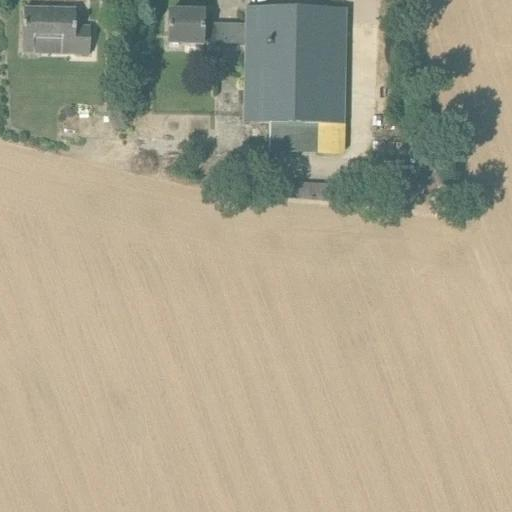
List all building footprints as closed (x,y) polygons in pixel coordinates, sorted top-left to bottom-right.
[(343,127),(345,11),(245,9),(245,26),(245,46),(244,125),(343,127)] [(88,57),(89,30),(74,30),(75,12),(23,11),(22,43),(22,55),(88,57)] [(203,46),(245,46),(245,26),(203,25),(203,15),(168,14),(167,48),(203,48),(203,46)] [(111,52),(123,52),(123,35),(111,35),(111,52)] [(328,202),(328,186),(284,185),(284,201),(328,202)]
